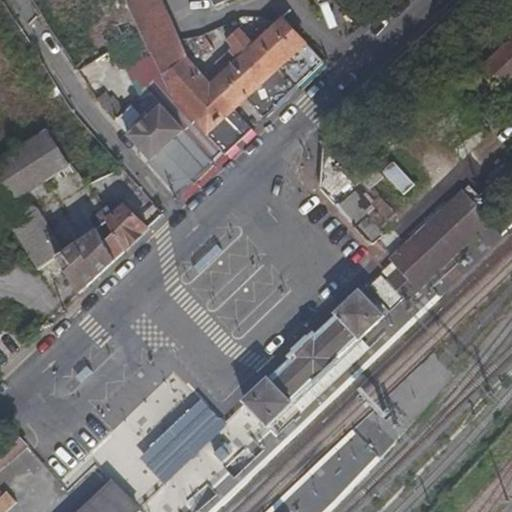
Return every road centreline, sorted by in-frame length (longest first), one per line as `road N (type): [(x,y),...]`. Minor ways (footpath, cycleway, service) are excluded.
road 1 (unclassified): [(194,229),(434,0)]
road 2 (residential): [(194,229),(78,95),(16,0)]
road 3 (unclassified): [(0,412),(194,229)]
